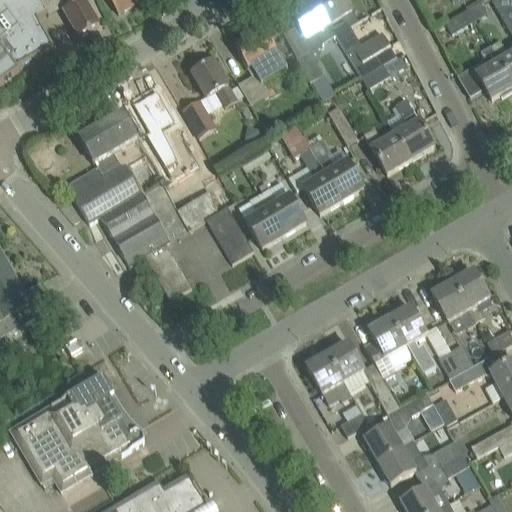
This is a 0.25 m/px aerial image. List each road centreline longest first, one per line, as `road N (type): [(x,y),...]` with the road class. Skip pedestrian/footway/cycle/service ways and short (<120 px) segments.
road 1 (residential): [(152,349),(483,157)]
road 2 (residential): [(267,345),(486,214)]
road 3 (unclassified): [(0,137),(205,15)]
road 4 (unclassified): [(152,349),(0,175)]
road 5 (residential): [(267,345),(362,511)]
road 6 (residential): [(483,157),(399,0)]
road 7 (unclassified): [(285,511),(191,392)]
